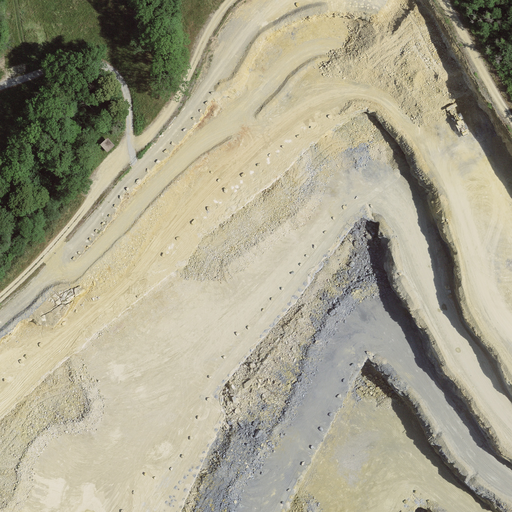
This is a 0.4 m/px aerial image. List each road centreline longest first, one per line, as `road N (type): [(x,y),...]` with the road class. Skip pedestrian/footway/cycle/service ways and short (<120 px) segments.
road 1 (track): [(362,96),(416,128),(511,242)]
road 2 (track): [(133,155),(0,300)]
road 3 (track): [(133,155),(165,119),(234,0)]
road 4 (track): [(441,0),(511,118)]
